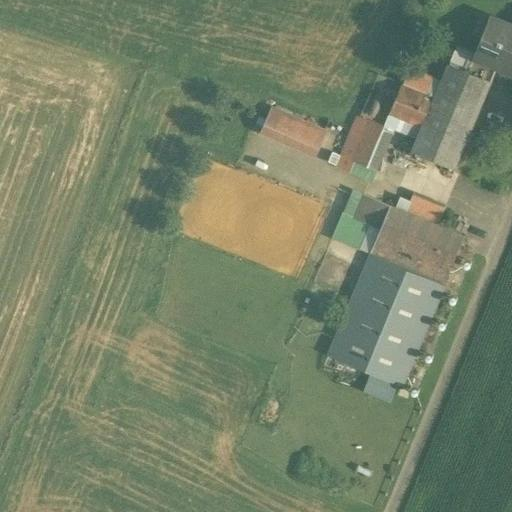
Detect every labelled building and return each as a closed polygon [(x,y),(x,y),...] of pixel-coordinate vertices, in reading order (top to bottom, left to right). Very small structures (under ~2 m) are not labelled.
[(511,22),(490,14),(472,58),(511,74),(511,22)] [(410,149),(454,168),(490,82),(446,63),(410,149)] [(373,102),(388,107),(397,78),(383,73),(373,102)] [(277,103),(265,132),(321,156),(333,128),(277,103)] [(356,116),(339,154),(365,165),(383,128),(356,116)] [(390,208),(329,361),(405,392),(467,239),(390,208)]
